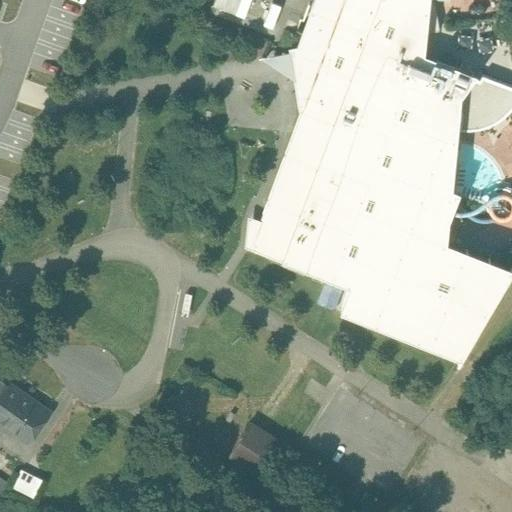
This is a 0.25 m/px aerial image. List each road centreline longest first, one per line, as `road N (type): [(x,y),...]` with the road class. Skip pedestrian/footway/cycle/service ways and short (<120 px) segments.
road 1 (unclassified): [(117,396),(152,365),(170,302),(168,262),(118,243),(0,284)]
road 2 (unclassified): [(0,320),(117,396)]
